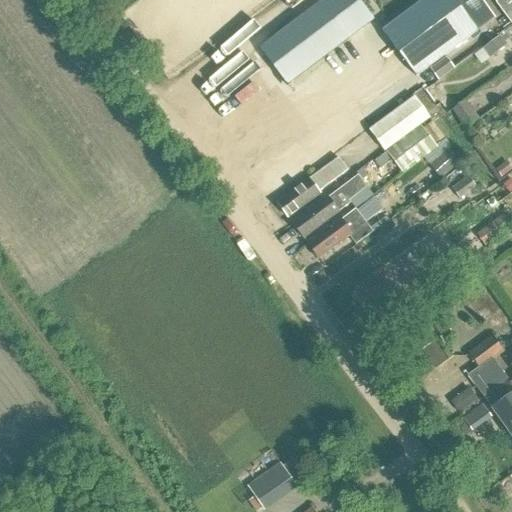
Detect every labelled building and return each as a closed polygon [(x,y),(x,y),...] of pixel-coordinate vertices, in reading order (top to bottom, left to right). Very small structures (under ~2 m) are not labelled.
[(288,87),(374,21),(357,0),(323,0),(259,49),(288,87)] [(447,59),(479,35),(479,34),(496,22),(480,0),(424,0),(382,32),(418,81),(431,71),(447,59)] [(499,37),(482,50),(490,60),(507,47),(499,37)] [(439,82),(455,70),(447,59),(431,71),(439,82)] [(424,92),(415,98),(428,117),(438,110),(424,92)] [(385,152),(420,126),(430,119),(428,117),(415,98),(369,132),(384,152),(385,152)] [(452,111),(466,131),(480,120),(465,101),(452,111)] [(444,140),(432,123),(423,130),(436,146),(444,140)] [(437,149),(420,126),(385,152),(388,155),(393,162),(402,175),(437,149)] [(379,172),(393,162),(388,155),(374,165),(379,172)] [(339,159),(329,166),(277,205),(288,219),(320,194),(319,193),(348,171),(339,159)] [(421,196),(441,184),(433,170),(413,183),(421,196)] [(329,198),(293,224),(304,239),(351,204),(355,210),(373,197),(358,177),(329,199),(329,198)] [(459,200),(476,188),(468,178),(452,190),(459,200)] [(341,222),(309,245),(319,259),(349,236),(355,245),(372,233),(356,211),(341,222)] [(485,247),(511,229),(503,216),(476,235),(485,247)] [(441,320),(432,327),(441,339),(450,332),(441,320)] [(469,354),(479,368),(480,368),(493,359),(504,351),(494,336),(469,354)] [(433,343),(421,352),(435,371),(447,362),(433,343)] [(511,385),(511,384),(493,359),(480,368),(479,368),(468,376),(484,398),(491,409),(511,437),(511,385)] [(459,415),(478,401),(469,389),(450,403),(459,415)] [(264,511),(310,479),(295,458),(282,467),(279,464),(247,487),(264,511)]
